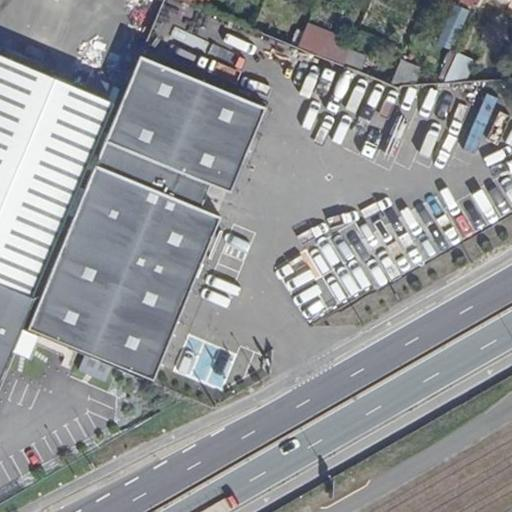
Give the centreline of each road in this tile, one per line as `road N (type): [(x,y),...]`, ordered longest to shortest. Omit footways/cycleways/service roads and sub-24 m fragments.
road 1 (primary): [(511,279),(107,511)]
road 2 (primary): [(198,511),(511,331)]
